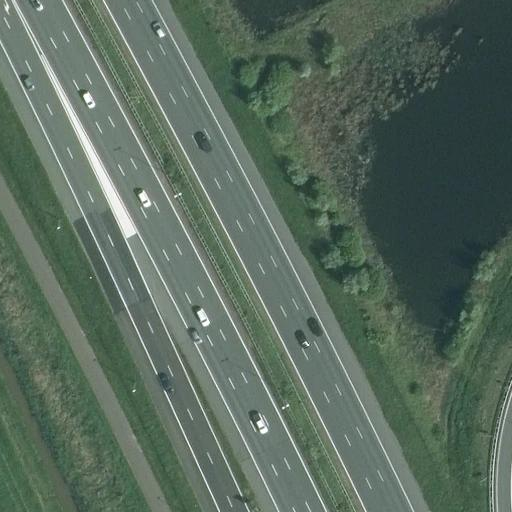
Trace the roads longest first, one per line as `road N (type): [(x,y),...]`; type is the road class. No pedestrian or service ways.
road 1 (motorway): [(22,0),(226,362),(295,511)]
road 2 (motorway): [(383,511),(223,182),(124,0)]
road 3 (motorway): [(17,0),(112,244),(233,511)]
road 4 (unclassified): [(158,511),(0,193)]
